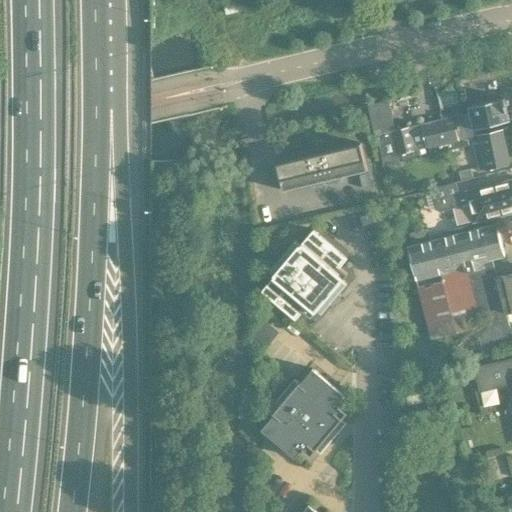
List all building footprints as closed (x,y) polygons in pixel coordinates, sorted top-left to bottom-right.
[(224,3),(226,12),(236,10),(234,1),(224,3)] [(455,82),(441,85),(435,87),(440,108),(459,104),(455,82)] [(510,120),(504,97),(468,106),(473,129),(510,120)] [(462,114),(422,124),(429,153),(469,144),(462,114)] [(390,163),(429,153),(422,124),(383,133),(390,163)] [(502,130),(478,136),(480,144),(474,145),(475,151),(481,149),(484,160),(478,161),(479,167),(485,166),(486,169),(510,164),(502,130)] [(361,143),(276,163),(283,191),(367,170),(361,143)] [(455,183),(436,187),(441,207),(454,203),(460,224),(511,211),(511,180),(458,194),(455,183)] [(495,301),(485,261),(505,256),(497,223),(495,223),(490,225),(407,245),(431,339),(435,338),(477,327),(483,352),(511,345),(511,336),(506,313),(511,311),(511,274),(497,278),(502,299),(495,301)] [(300,245),(295,240),(269,271),(275,275),(262,291),(294,317),(301,309),(311,317),(316,310),(321,314),(330,304),(332,306),(341,296),(338,294),(347,284),(342,280),(348,274),(338,265),(345,256),(316,232),(313,229),(300,245)] [(511,357),(500,360),(507,386),(511,384),(511,357)] [(493,389),(486,364),(473,367),(480,392),(493,389)] [(345,395),(313,368),(300,384),(294,379),(269,409),(274,414),(261,429),(293,456),(301,447),(310,456),(316,449),(320,453),(329,443),(331,445),(340,435),(338,433),(346,423),(342,419),(347,412),(337,404),(345,395)] [(409,441),(409,407),(397,407),(397,441),(409,441)]
